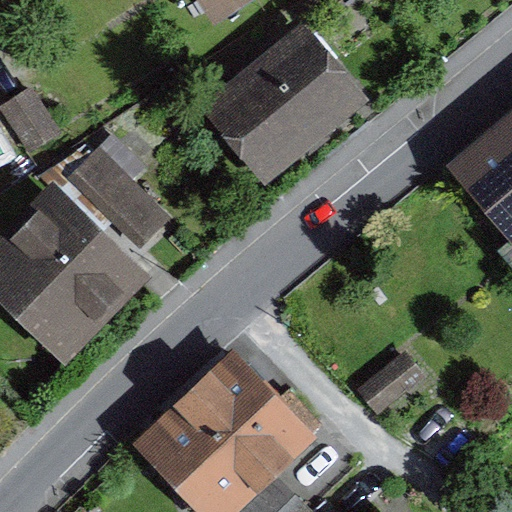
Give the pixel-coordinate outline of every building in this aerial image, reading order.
[(200,0),(219,30),(266,0),(200,0)] [(310,28),(205,110),(266,188),(371,106),(310,28)] [(60,137),(33,94),(0,115),(0,116),(27,159),(60,137)] [(511,127),(464,168),(511,224),(511,127)] [(77,187),(143,257),(165,233),(100,165),(77,187)] [(0,298),(67,369),(162,280),(143,257),(77,187),(0,260),(0,298)] [(246,359),(143,446),(200,511),(252,511),(280,487),(324,450),(246,359)] [(302,511),(280,487),(252,511),(302,511)]
